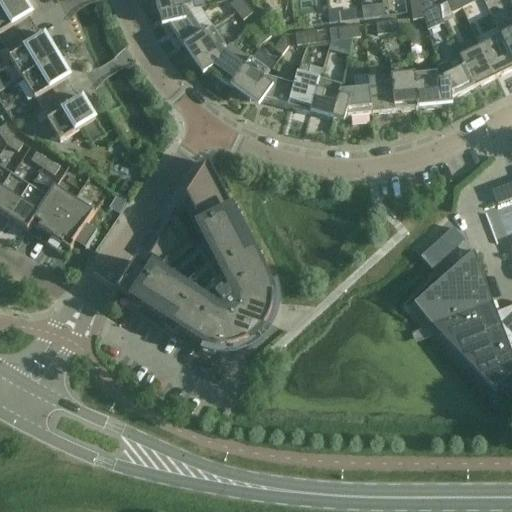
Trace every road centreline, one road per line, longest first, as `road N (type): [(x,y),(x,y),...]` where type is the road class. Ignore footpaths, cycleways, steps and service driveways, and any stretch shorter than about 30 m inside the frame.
road 1 (residential): [(205,133),(349,176),(438,152),(511,114)]
road 2 (secondary): [(9,420),(136,473),(300,497)]
road 3 (secondary): [(300,497),(28,387)]
road 4 (residential): [(75,312),(205,133)]
road 5 (secondary): [(300,497),(511,497)]
road 6 (residential): [(118,0),(140,54),(205,133)]
